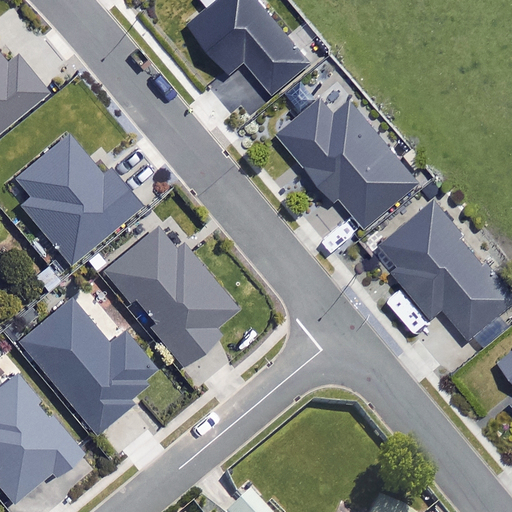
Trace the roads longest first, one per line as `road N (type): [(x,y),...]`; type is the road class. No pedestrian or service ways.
road 1 (residential): [(342,330),(61,0)]
road 2 (residential): [(127,511),(342,330)]
road 3 (residential): [(492,511),(342,330)]
